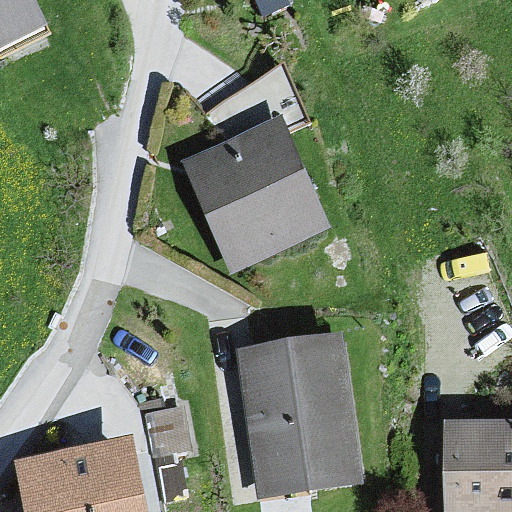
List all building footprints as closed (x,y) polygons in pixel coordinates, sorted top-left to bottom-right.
[(55,0),(0,0),(0,63),(70,34),(55,0)] [(307,132),(196,175),(240,287),(351,244),(307,132)] [(365,357),(256,374),(277,511),(386,494),(365,357)] [(511,511),(511,438),(459,440),(460,511),(511,511)] [(175,511),(165,457),(33,482),(38,511),(175,511)]
